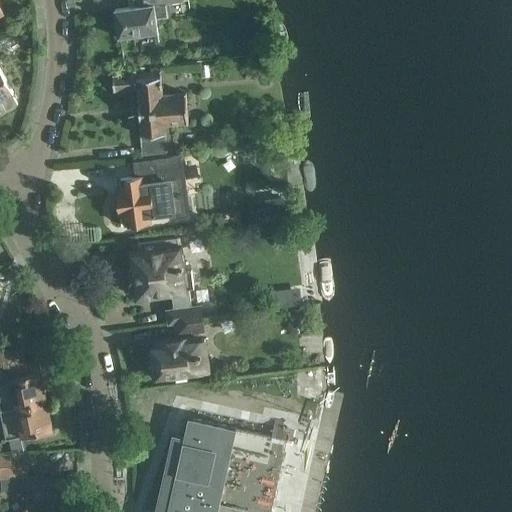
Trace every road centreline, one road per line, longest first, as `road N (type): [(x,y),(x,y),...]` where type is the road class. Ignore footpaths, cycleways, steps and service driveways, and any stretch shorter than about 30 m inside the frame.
road 1 (residential): [(116,511),(98,352),(15,186)]
road 2 (residential): [(59,0),(53,109),(15,186)]
